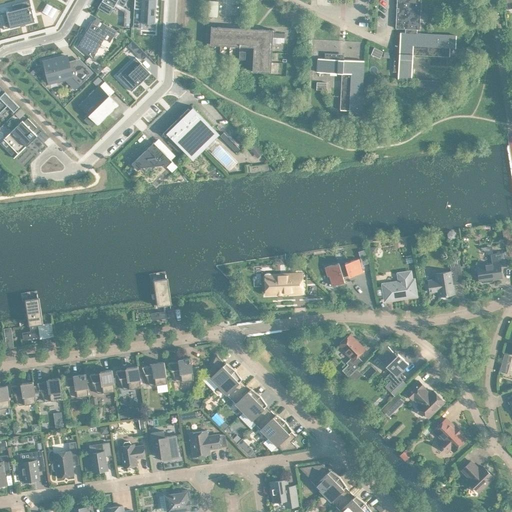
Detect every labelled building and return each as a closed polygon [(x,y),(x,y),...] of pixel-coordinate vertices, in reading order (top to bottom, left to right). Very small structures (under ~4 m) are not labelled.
[(13,8),(0,11),(0,16),(3,27),(35,19),(29,0),(19,0),(12,2),(13,8)] [(100,0),(98,5),(110,12),(116,0),(123,4),(125,0),(100,0)] [(134,0),(134,6),(141,7),(140,20),(142,20),(154,20),(155,0),(134,0)] [(208,0),(208,15),(218,15),(219,0),(208,0)] [(405,27),(405,31),(417,31),(417,27),(420,27),(420,0),(397,0),(397,6),(399,6),(398,9),(397,9),(396,26),(405,27)] [(451,0),(451,18),(471,19),(464,0),(451,0)] [(103,21),(100,25),(91,21),(78,44),(93,57),(108,31),(113,34),(117,29),(103,21)] [(210,42),(220,43),(252,45),(252,40),(257,40),(256,59),(253,59),(253,69),(271,70),(273,28),(258,27),(258,30),(231,28),(221,28),(222,25),(211,24),(210,42)] [(456,33),(417,31),(405,31),(405,36),(400,35),(399,56),(394,56),(393,69),(398,69),(398,77),(412,77),(413,52),(450,54),(450,46),(456,46),(456,33)] [(375,45),(371,52),(380,56),(383,49),(375,45)] [(140,46),(135,50),(142,58),(147,53),(140,46)] [(363,67),(359,67),(359,58),(344,57),(339,57),(339,52),(326,52),(325,57),(318,56),(317,70),(342,71),(340,108),(349,108),(348,114),(361,115),(363,67)] [(68,53),(44,59),(49,79),(72,73),(80,82),(85,77),(90,72),(83,64),(80,66),(72,68),(68,53)] [(129,71),(122,79),(131,89),(150,70),(136,55),(125,66),(129,71)] [(98,74),(93,78),(98,83),(102,78),(98,74)] [(316,87),(326,88),(327,81),(317,80),(316,87)] [(89,113),(84,117),(91,124),(95,119),(98,122),(117,102),(100,84),(87,97),(91,102),(85,108),(89,113)] [(0,111),(8,104),(12,108),(17,102),(5,90),(0,94),(0,111)] [(176,118),(163,131),(166,134),(168,132),(192,157),(219,131),(191,103),(191,104),(192,105),(190,108),(188,106),(180,114),(180,115),(177,118),(176,118)] [(21,106),(15,112),(19,116),(25,110),(21,106)] [(22,118),(4,136),(0,139),(0,141),(14,156),(37,133),(33,129),(37,125),(28,116),(24,120),(22,118)] [(220,134),(237,151),(241,148),(224,130),(220,134)] [(138,168),(141,164),(164,162),(166,164),(172,159),(154,140),(132,161),(138,168)] [(254,144),(250,147),(254,151),(257,148),(259,147),(256,143),(254,144)] [(477,264),(480,279),(482,281),(486,280),(487,278),(501,276),(500,265),(506,264),(504,250),(490,252),(491,261),(477,264)] [(329,273),(332,284),(344,280),(343,274),(348,272),(349,274),(363,270),(359,257),(345,261),(345,262),(340,263),(339,261),(325,265),(328,274),(329,273)] [(430,291),(438,289),(439,294),(454,292),(452,281),(462,280),(460,264),(450,265),(450,269),(435,272),(436,278),(428,279),(430,291)] [(383,282),(385,298),(416,294),(414,278),(411,278),(410,270),(398,271),(399,280),(383,282)] [(266,290),(290,289),(291,291),(302,290),(301,272),(272,273),(270,271),(268,271),(265,272),(263,273),(263,276),(264,278),(266,280),(266,290)] [(170,302),(169,296),(166,276),(154,278),(158,304),(163,303),(164,309),(151,311),(152,318),(168,315),(167,303),(170,302)] [(42,321),(40,314),(38,296),(25,297),(30,329),(22,330),(23,337),(40,335),(38,322),(42,321)] [(348,363),(354,369),(363,360),(357,354),(365,347),(359,342),(357,340),(356,339),(356,338),(355,339),(350,333),(339,343),(345,349),(344,349),(351,356),(346,361),(348,363)] [(385,384),(390,390),(405,375),(400,370),(408,362),(401,355),(399,356),(388,344),(377,355),(391,369),(386,374),(390,379),(385,384)] [(206,371),(218,383),(234,368),(228,363),(227,364),(216,353),(206,371)] [(168,361),(176,380),(193,377),(190,356),(183,357),(183,358),(168,361)] [(142,365),(150,383),(167,381),(164,359),(157,361),(157,362),(142,365)] [(116,368),(116,369),(124,387),(141,385),(138,363),(131,364),(131,366),(116,368)] [(348,363),(342,368),(348,374),(354,369),(348,363)] [(501,363),(499,369),(507,371),(509,365),(501,363)] [(89,372),(89,373),(97,391),(115,389),(111,367),(105,368),(105,370),(89,372)] [(218,383),(231,396),(245,382),(238,375),(239,374),(234,368),(218,383)] [(63,376),(71,395),(88,393),(85,371),(78,372),(79,374),(63,376)] [(37,380),(38,383),(41,390),(45,399),(62,396),(59,375),(52,376),(52,378),(37,380)] [(11,384),(19,403),(36,400),(35,391),(34,383),(33,379),(26,380),(26,382),(11,384)] [(417,405),(428,416),(444,400),(433,389),(429,392),(423,386),(425,385),(418,379),(406,391),(412,397),(413,396),(419,402),(417,405)] [(231,396),(243,409),(259,394),(254,389),(252,390),(245,382),(231,396)] [(0,405),(10,404),(7,383),(0,383),(0,405)] [(243,409),(256,422),(270,408),(263,401),(264,400),(259,394),(243,409)] [(392,397),(386,403),(393,410),(399,404),(392,397)] [(256,422),(269,435),(284,420),(279,414),(278,416),(270,408),(256,422)] [(438,442),(446,450),(451,446),(454,449),(466,437),(461,432),(462,431),(460,428),(459,430),(446,416),(433,428),(442,438),(438,442)] [(224,419),(220,423),(223,427),(228,423),(224,419)] [(284,420),(269,435),(282,448),(297,446),(291,439),(296,434),(288,427),(289,425),(284,420)] [(209,447),(221,445),(219,432),(207,434),(206,428),(189,431),(193,454),(210,452),(209,447)] [(178,454),(175,433),(164,435),(163,429),(151,431),(153,443),(160,442),(163,459),(171,457),(171,455),(178,454)] [(242,436),(237,441),(242,446),(247,441),(242,436)] [(71,455),(78,454),(75,439),(69,440),(70,448),(53,451),(55,460),(53,461),(52,462),(52,466),(54,468),(56,467),(57,475),(74,472),(72,462),(71,462),(71,459),(72,459),(71,455)] [(134,442),(130,442),(130,440),(129,439),(125,440),(123,441),(124,443),(120,444),(123,465),(137,463),(136,456),(138,455),(138,456),(145,455),(143,443),(134,444),(134,442)] [(101,468),(101,469),(108,468),(107,463),(106,463),(104,453),(110,453),(109,441),(102,441),(103,449),(90,451),(93,469),(101,468)] [(21,460),(24,479),(39,477),(37,465),(44,464),(42,450),(30,452),(31,458),(21,460)] [(0,483),(5,482),(3,469),(10,468),(8,453),(0,453),(0,483)] [(467,479),(478,490),(493,475),(482,464),(478,468),(476,466),(477,465),(471,459),(461,468),(469,476),(467,479)] [(310,477),(323,490),(338,475),(333,470),(332,471),(322,462),(302,465),(303,465),(312,475),(310,477)] [(323,490),(335,503),(349,489),(342,482),(343,481),(339,476),(338,475),(323,490)] [(297,503),(295,486),(289,487),(287,486),(286,477),(270,480),(271,486),(270,486),(269,487),(270,492),(271,493),(272,493),(273,500),(280,499),(280,500),(282,502),(286,501),(287,505),(297,503)] [(188,505),(188,504),(190,504),(189,498),(187,498),(187,496),(189,495),(188,488),(173,490),(174,492),(166,493),(168,508),(170,508),(170,511),(185,511),(185,506),(188,505)] [(335,503),(343,511),(352,511),(363,501),(358,496),(357,497),(349,489),(335,503)] [(352,511),(371,511),(367,508),(369,507),(363,501),(352,511)] [(127,510),(123,510),(122,503),(106,506),(106,511),(132,511),(132,508),(127,509),(127,510)]
